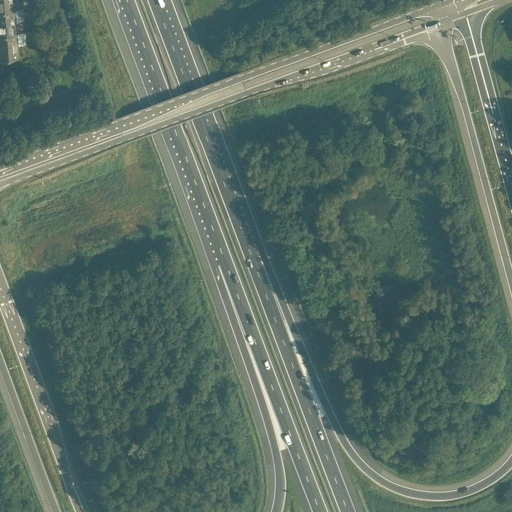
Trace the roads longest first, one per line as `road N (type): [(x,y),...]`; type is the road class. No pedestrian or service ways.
road 1 (primary): [(445,2),(0,166)]
road 2 (primary): [(0,185),(277,77),(441,25)]
road 3 (motorway): [(511,460),(457,494),(383,483),(339,434),(249,251)]
road 4 (motorway): [(128,0),(225,263)]
road 5 (motorway): [(350,511),(249,251)]
road 6 (motorway): [(441,25),(511,284)]
road 7 (motorway): [(249,251),(155,0)]
road 8 (motorway): [(225,263),(322,511)]
road 9 (motorway): [(225,263),(265,452),(263,511)]
road 10 (motorway): [(511,185),(465,16)]
